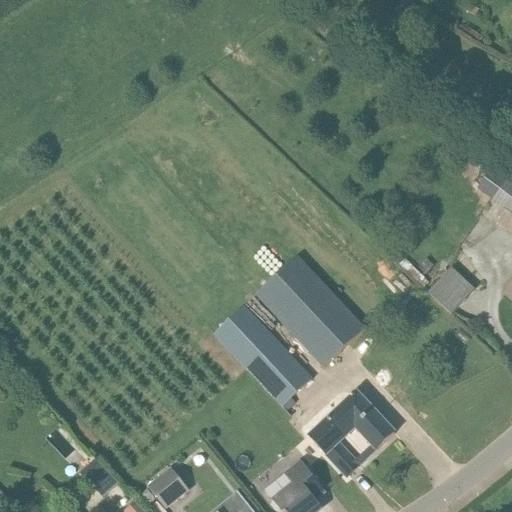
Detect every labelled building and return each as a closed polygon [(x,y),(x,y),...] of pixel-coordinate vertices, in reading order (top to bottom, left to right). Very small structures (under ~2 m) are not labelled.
[(494,198),(506,180),(496,173),(492,170),(479,187),(483,190),(494,198)] [(256,296),(323,369),(365,330),(297,257),(256,296)] [(398,265),(422,287),(428,282),(403,259),(398,265)] [(451,316),(474,291),(451,269),(428,294),(451,316)] [(282,408),(312,380),(244,307),(214,335),(282,408)] [(333,416),(327,421),(339,434),(351,423),(368,441),(372,446),(377,451),(394,435),(356,394),(333,416)] [(361,457),(356,452),(350,458),(333,439),(339,434),(327,421),(309,438),(325,456),(326,455),(348,478),(349,477),(358,469),(359,467),(358,466),(364,461),(361,457)] [(97,460),(85,470),(88,474),(83,477),(89,484),(105,470),(97,460)] [(280,511),(319,511),(322,510),(315,501),(325,493),(301,462),(285,476),(293,486),(273,502),(280,511)] [(147,488),(166,511),(189,492),(170,469),(147,488)] [(141,511),(135,505),(137,504),(128,494),(116,505),(122,511),(141,511)]
